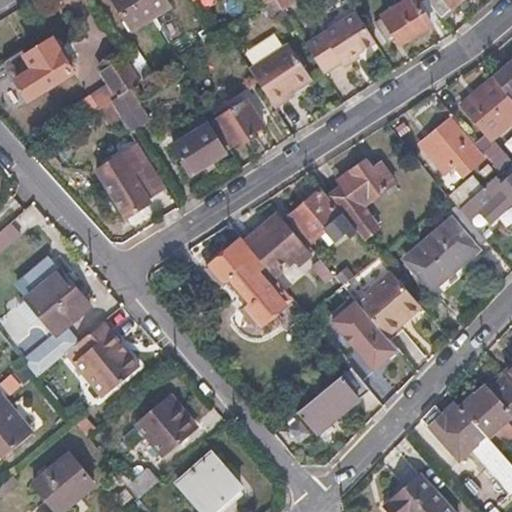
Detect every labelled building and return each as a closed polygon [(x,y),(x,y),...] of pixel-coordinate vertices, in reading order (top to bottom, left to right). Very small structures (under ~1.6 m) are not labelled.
[(112,0),(131,31),(170,9),(164,0),(112,0)] [(276,0),(281,8),(294,1),(293,0),(276,0)] [(442,18),(427,0),(408,0),(385,14),(402,42),(442,18)] [(427,0),(442,18),(463,0),(427,0)] [(309,31),(321,67),(379,48),(363,1),(343,8),(347,19),(309,31)] [(199,15),(204,22),(213,38),(222,32),(223,32),(210,9),(199,15)] [(207,41),(213,38),(204,22),(198,25),(207,41)] [(15,80),(28,101),(73,74),(52,39),(23,56),(32,71),(15,80)] [(254,62),(273,103),(317,82),(297,41),(254,62)] [(91,96),(99,109),(110,101),(129,90),(139,84),(121,54),(99,68),(109,85),(91,96)] [(511,65),(496,79),(511,97),(511,95),(511,65)] [(495,78),(461,106),(490,140),(511,122),(511,98),(511,97),(496,79),(495,78)] [(224,146),(233,141),(237,134),(239,130),(253,104),(241,82),(200,105),(224,146)] [(115,109),(129,132),(148,120),(129,90),(110,101),(115,109)] [(263,110),(256,99),(244,122),(263,110)] [(110,101),(99,109),(104,117),(115,109),(110,101)] [(426,129),(417,137),(438,164),(448,156),(456,167),(476,151),(444,109),(423,125),(426,129)] [(172,146),(190,175),(224,154),(207,125),(172,146)] [(491,141),(478,150),(493,170),(507,160),(491,141)] [(146,199),(164,189),(147,160),(138,166),(128,150),(95,170),(125,218),(141,209),(136,200),(144,195),(146,199)] [(371,172),(363,162),(327,189),(347,218),(396,182),(382,164),(371,172)] [(478,182),(470,170),(445,189),(454,200),(478,182)] [(491,172),(478,182),(485,190),(497,206),(508,197),(511,201),(511,172),(510,170),(496,180),(491,172)] [(485,190),(478,182),(454,200),(461,208),(485,190)] [(320,190),(290,215),(312,241),(324,232),(337,247),(347,239),(351,244),(362,235),(347,218),(332,200),(330,202),(320,190)] [(136,200),(141,209),(149,203),(146,199),(144,195),(136,200)] [(451,217),(455,223),(407,260),(430,291),(491,244),(461,209),(451,217)] [(287,226),(277,213),(245,240),(271,271),(290,255),(298,265),(309,255),(285,227),(287,226)] [(387,251),(380,257),(392,271),(393,273),(400,267),(387,251)] [(235,256),(222,268),(266,320),(289,300),(276,284),(270,289),(250,265),(246,269),(235,256)] [(323,260),(314,267),(326,282),(335,274),(323,260)] [(59,268),(56,270),(52,266),(46,266),(40,271),(39,278),(42,282),(23,296),(55,335),(90,307),(59,268)] [(393,273),(392,271),(356,302),(383,332),(418,303),(393,273)] [(383,332),(356,302),(332,322),(376,372),(400,352),(383,332)] [(111,369),(112,368),(123,347),(102,320),(78,341),(85,349),(71,361),(85,377),(71,389),(87,410),(90,407),(111,369)] [(139,366),(129,354),(112,368),(111,369),(90,407),(89,409),(139,366)] [(369,390),(350,366),(322,390),(324,392),(301,412),(315,428),(338,409),(341,413),(369,390)] [(476,395),(475,394),(461,406),(490,438),(511,417),(511,382),(505,374),(489,389),(486,386),(476,395)] [(169,394),(137,421),(164,452),(197,425),(169,394)] [(0,395),(0,456),(1,458),(31,435),(0,395)] [(436,404),(422,419),(459,461),(474,448),(488,464),(502,451),(490,438),(461,406),(448,418),(436,404)] [(210,511),(242,483),(212,450),(178,480),(206,511),(210,511)] [(94,482),(67,451),(33,479),(44,494),(59,511),(94,482)] [(511,462),(502,451),(488,464),(511,490),(511,462)] [(161,478),(150,466),(129,485),(139,497),(161,478)] [(445,511),(460,499),(431,467),(404,491),(422,511),(445,511)]
